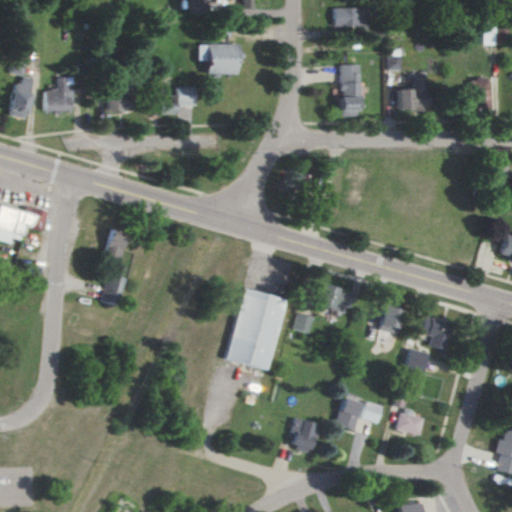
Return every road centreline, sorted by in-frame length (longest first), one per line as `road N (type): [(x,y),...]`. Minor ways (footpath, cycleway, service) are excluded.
road 1 (secondary): [(511,307),(0,159)]
road 2 (residential): [(297,0),(297,51),(278,141),(228,225)]
road 3 (residential): [(511,140),(278,141)]
road 4 (residential): [(468,511),(445,468),(491,302)]
road 5 (residential): [(75,180),(46,399)]
road 6 (residential): [(260,511),(312,488),(445,468)]
road 7 (residential): [(160,442),(312,488)]
road 8 (residential): [(217,142),(64,144)]
